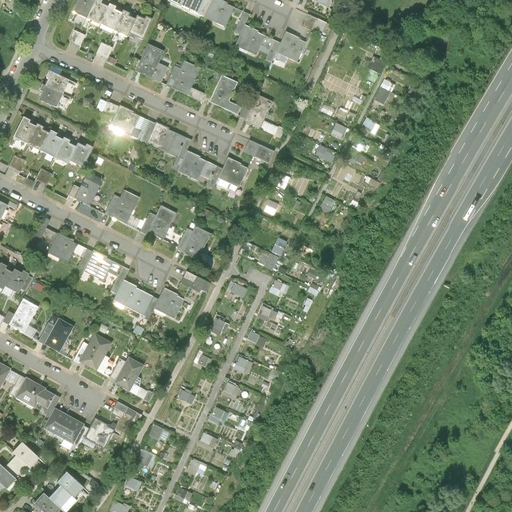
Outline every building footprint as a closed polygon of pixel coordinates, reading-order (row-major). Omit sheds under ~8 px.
[(77,0),(72,12),(86,18),(94,0),(77,0)] [(101,0),(94,0),(86,18),(100,24),(108,7),(101,3),(102,0),(101,0)] [(168,0),(199,14),(206,0),(168,0)] [(206,0),(199,14),(205,17),(212,0),(206,0)] [(226,27),(233,11),(234,8),(235,6),(227,3),(228,2),(223,0),(212,0),(205,17),(226,27)] [(309,0),(328,9),(331,3),(329,0),(309,0)] [(109,4),(108,7),(100,24),(114,30),(122,13),(114,10),(116,7),(109,4)] [(123,10),(122,13),(114,30),(128,36),(129,34),(135,19),(128,16),(129,13),(123,10)] [(235,32),(241,34),(245,24),(250,14),(244,12),(235,32)] [(302,26),(312,31),(314,27),(323,31),(323,32),(328,35),(331,27),(331,25),(307,15),(302,26)] [(137,16),(135,19),(129,34),(143,40),(152,19),(146,16),(145,19),(137,16)] [(259,30),(245,24),(241,34),(235,46),(256,56),(259,51),(265,36),(258,32),(259,30)] [(73,30),(68,41),(80,46),(85,36),(73,30)] [(286,31),(281,43),(276,52),(297,62),(306,42),(299,39),(300,37),(286,31)] [(281,43),(265,36),(259,51),(267,55),(265,60),(271,63),(276,52),(281,43)] [(101,43),(96,54),(107,59),(112,48),(101,43)] [(148,45),(135,71),(151,79),(158,63),(163,53),(148,45)] [(184,61),(180,70),(172,89),(203,103),(203,102),(206,95),(191,88),(200,68),(184,61)] [(168,67),(158,63),(151,79),(160,83),(168,67)] [(165,86),(172,89),(180,70),(174,67),(165,86)] [(49,78),(45,86),(62,94),(68,80),(49,71),(46,77),(49,78)] [(209,104),(209,103),(222,76),(216,73),(206,95),(203,102),(209,104)] [(238,83),(222,76),(209,103),(237,116),(241,107),(229,102),(238,83)] [(375,100),(384,104),(390,92),(394,83),(384,79),(375,100)] [(55,108),(62,94),(45,86),(42,85),(39,91),(42,92),(39,100),(55,108)] [(257,95),(252,105),(245,120),(244,122),(281,139),(285,130),(279,127),(279,128),(264,121),(272,102),(257,95)] [(96,109),(103,112),(108,103),(101,100),(96,109)] [(108,102),(108,103),(103,112),(115,117),(119,107),(108,102)] [(240,117),(245,120),(252,105),(246,102),(240,117)] [(120,105),(119,107),(115,117),(110,126),(137,139),(140,132),(134,129),(140,116),(133,113),(134,111),(120,105)] [(13,137),(27,143),(36,126),(29,122),(30,119),(24,116),(13,137)] [(141,140),(147,143),(155,124),(149,121),(141,140)] [(147,143),(168,153),(177,134),(169,130),(169,128),(156,122),(155,124),(147,143)] [(37,123),(36,126),(27,143),(40,150),(49,133),(42,129),(43,126),(37,123)] [(335,123),(332,134),(342,136),(345,126),(335,123)] [(40,150),(54,157),(62,140),(55,136),(57,133),(50,130),(49,133),(40,150)] [(168,153),(178,157),(186,138),(177,134),(168,153)] [(67,164),(69,160),(76,146),(69,143),(70,140),(64,137),(62,140),(54,157),(67,164)] [(186,138),(178,157),(183,160),(187,151),(192,140),(186,138)] [(274,152),(249,140),(244,152),(269,164),(274,152)] [(78,143),(76,146),(69,160),(83,167),(93,147),(87,144),(85,147),(78,143)] [(348,150),(345,160),(356,163),(359,153),(348,150)] [(198,181),(201,176),(207,162),(199,158),(200,157),(187,151),(183,160),(177,172),(198,181)] [(14,155),(9,166),(20,172),(25,161),(14,155)] [(177,172),(183,160),(178,157),(172,169),(177,172)] [(228,157),(223,169),(218,178),(239,188),(248,169),(241,165),(241,164),(228,157)] [(213,189),(218,178),(223,169),(207,162),(201,176),(210,180),(207,186),(213,189)] [(41,169),(36,179),(46,185),(52,174),(41,169)] [(286,171),(281,185),(288,188),(293,174),(286,171)] [(102,180),(87,173),(80,188),(74,199),(89,206),(102,180)] [(32,187),(34,182),(27,178),(25,183),(32,187)] [(68,196),(74,199),(80,188),(74,185),(68,196)] [(139,199),(124,191),(120,198),(110,217),(125,225),(139,199)] [(105,214),(110,217),(120,198),(114,195),(105,214)] [(175,214),(160,206),(155,216),(147,232),(162,239),(175,214)] [(146,235),(147,232),(155,216),(150,213),(140,232),(146,235)] [(33,235),(52,245),(57,234),(46,228),(50,220),(43,216),(33,235)] [(210,234),(195,226),(192,232),(183,251),(182,253),(197,260),(201,252),(210,234)] [(177,248),(183,251),(192,232),(187,229),(177,248)] [(68,263),(77,244),(70,241),(71,239),(58,232),(57,234),(52,245),(48,253),(68,263)] [(278,254),(284,242),(277,238),(271,250),(278,254)] [(77,269),(83,272),(93,252),(87,249),(77,269)] [(94,251),(93,252),(83,272),(103,282),(108,273),(113,262),(106,259),(107,257),(94,251)] [(222,262),(201,252),(197,260),(218,271),(222,262)] [(0,287),(3,289),(5,286),(12,272),(5,268),(7,266),(1,262),(0,263),(0,287)] [(108,273),(118,278),(123,267),(113,262),(108,273)] [(112,289),(118,292),(124,281),(129,270),(123,267),(118,278),(112,289)] [(14,269),(12,272),(5,286),(18,293),(21,289),(28,276),(29,274),(23,270),(22,273),(14,269)] [(186,272),(180,283),(200,293),(201,291),(206,293),(211,284),(186,272)] [(32,279),(28,276),(21,289),(25,291),(32,279)] [(274,278),(268,291),(282,297),(288,284),(274,278)] [(136,287),(124,281),(118,292),(114,301),(143,316),(153,297),(136,288),(136,287)] [(230,291),(242,296),(246,288),(234,282),(230,291)] [(69,289),(63,286),(60,292),(66,295),(69,289)] [(164,288),(159,300),(154,309),(175,319),(184,300),(177,296),(178,295),(164,288)] [(149,319),(154,309),(159,300),(153,297),(143,316),(149,319)] [(9,324),(24,333),(28,325),(38,307),(23,299),(14,315),(9,324)] [(267,320),(272,310),(262,305),(257,315),(267,320)] [(9,325),(9,324),(14,315),(8,312),(5,318),(3,322),(9,325)] [(73,326),(58,318),(54,325),(45,343),(59,351),(73,326)] [(220,334),(224,321),(215,318),(210,331),(220,334)] [(44,344),(45,343),(54,325),(49,322),(38,341),(44,344)] [(101,324),(98,330),(105,333),(108,327),(101,324)] [(37,330),(28,325),(24,333),(23,334),(32,339),(37,330)] [(246,338),(263,347),(267,338),(251,329),(246,338)] [(89,345),(80,361),(96,370),(111,343),(95,335),(89,345)] [(78,364),(80,361),(89,345),(83,342),(73,361),(78,364)] [(233,369),(243,372),(247,358),(237,355),(233,369)] [(120,386),(129,391),(137,378),(143,366),(129,358),(126,363),(116,381),(115,383),(117,385),(116,386),(119,387),(120,386)] [(110,378),(116,381),(126,363),(120,360),(110,378)] [(10,369),(0,363),(0,386),(5,378),(10,370),(10,369)] [(19,375),(10,370),(5,378),(15,384),(19,375)] [(26,379),(19,375),(15,384),(8,395),(15,398),(16,397),(26,379)] [(27,377),(26,379),(16,397),(35,407),(38,402),(48,407),(54,395),(45,389),(45,388),(27,377)] [(140,380),(137,378),(129,391),(129,392),(149,404),(154,394),(148,391),(147,393),(139,388),(140,386),(140,380)] [(226,381),(221,394),(234,399),(239,386),(226,381)] [(180,399),(191,404),(195,395),(184,390),(180,399)] [(61,398),(54,395),(48,407),(44,413),(50,417),(55,409),(61,398)] [(122,419),(128,407),(118,402),(112,413),(122,419)] [(222,425),(228,411),(214,406),(208,419),(222,425)] [(83,425),(55,409),(50,417),(44,428),(73,444),(83,426),(83,425)] [(142,415),(136,412),(132,421),(137,424),(142,415)] [(95,418),(89,429),(84,438),(104,449),(114,430),(107,426),(108,425),(95,418)] [(149,434),(164,439),(167,430),(153,425),(149,434)] [(89,429),(83,426),(73,444),(79,447),(84,438),(89,429)] [(211,450),(216,438),(203,431),(197,444),(211,450)] [(16,455),(5,467),(15,477),(27,465),(30,468),(40,457),(23,441),(13,452),(16,455)] [(152,466),(156,455),(140,449),(136,461),(152,466)] [(191,457),(185,471),(201,478),(207,464),(191,457)] [(17,479),(15,477),(5,467),(0,462),(0,490),(4,487),(7,489),(17,479)] [(57,483),(60,486),(71,496),(74,499),(84,488),(67,472),(57,483)] [(137,490),(141,480),(129,476),(125,485),(137,490)] [(60,508),(71,496),(60,486),(49,498),(60,508)] [(178,486),(173,496),(182,500),(187,491),(178,486)] [(57,511),(61,509),(60,508),(49,498),(44,493),(34,503),(42,511),(57,511)] [(114,499),(110,508),(117,511),(122,511),(125,505),(114,499)]
